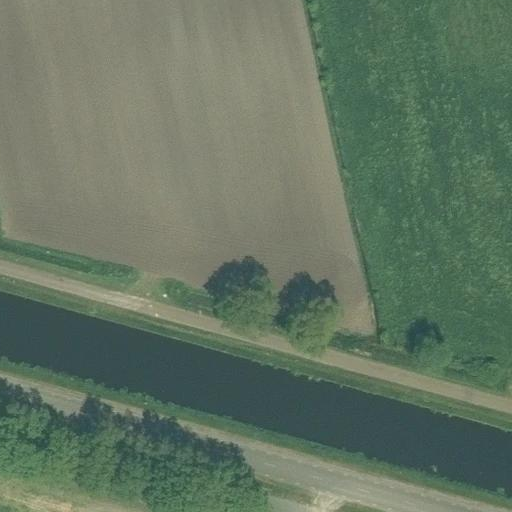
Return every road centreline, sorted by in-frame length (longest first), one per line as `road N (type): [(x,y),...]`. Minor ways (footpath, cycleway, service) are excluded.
road 1 (unclassified): [(511,406),(0,266)]
road 2 (tertiary): [(445,511),(0,390)]
